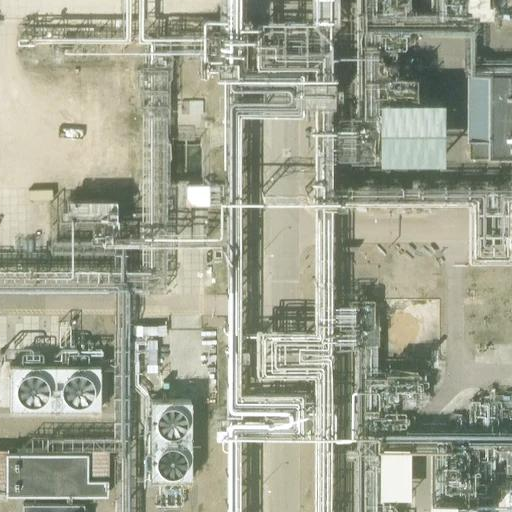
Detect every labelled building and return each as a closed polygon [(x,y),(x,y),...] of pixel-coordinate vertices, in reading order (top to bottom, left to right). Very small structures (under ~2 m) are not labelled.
[(2,0),(2,18),(112,19),(111,0),(2,0)] [(70,156),(115,155),(113,73),(68,74),(70,156)] [(469,158),(511,157),(511,77),(469,78),(469,158)] [(381,158),(421,158),(421,102),(381,102),(381,158)] [(169,184),(179,184),(179,195),(193,195),(193,184),(203,184),(203,135),(195,135),(195,126),(178,126),(178,135),(169,135),(169,184)] [(44,127),(43,152),(67,152),(67,127),(44,127)] [(376,360),(440,360),(440,299),(377,299),(376,360)] [(0,404),(107,405),(107,364),(0,363),(0,404)] [(151,477),(163,477),(163,492),(180,492),(180,477),(191,477),(191,400),(155,400),(155,396),(151,396),(151,477)] [(379,491),(410,492),(411,441),(380,441),(379,491)] [(7,493),(108,494),(107,479),(87,479),(87,453),(6,452),(7,493)] [(454,511),(455,494),(429,493),(428,511),(454,511)] [(111,511),(112,496),(16,496),(15,511),(111,511)]
